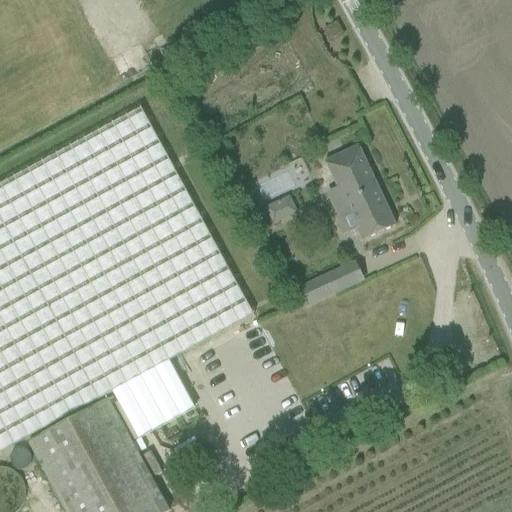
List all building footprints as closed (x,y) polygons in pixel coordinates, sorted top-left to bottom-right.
[(140,110),(0,186),(0,454),(253,317),(140,110)] [(356,231),(361,243),(395,227),(358,147),(324,163),(348,213),(335,219),(343,237),(356,231)] [(288,170),(250,187),(258,203),(296,186),(288,170)] [(265,209),(273,226),(296,215),(289,198),(265,209)] [(364,282),(355,263),(298,289),(307,308),(364,282)] [(107,401),(27,444),(64,511),(166,511),(150,480),(138,460),(107,401)] [(161,474),(150,453),(138,460),(150,480),(161,474)] [(0,511),(19,511),(23,507),(27,499),(27,490),(24,481),(18,474),(9,469),(0,468),(0,511)]
